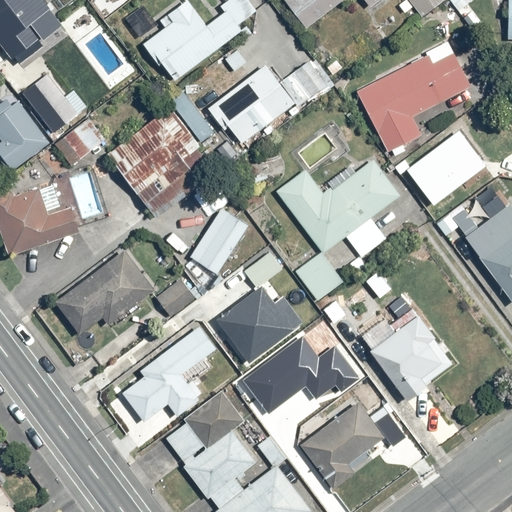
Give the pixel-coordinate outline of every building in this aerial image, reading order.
[(42,0),(0,0),(0,46),(10,60),(60,24),(42,0)] [(115,0),(87,0),(86,1),(103,24),(123,10),(115,0)] [(164,28),(142,43),(171,82),(240,31),(225,11),(206,25),(187,0),(186,0),(159,20),(164,28)] [(364,0),(370,7),(378,0),(284,0),(306,29),(343,0),(364,0)] [(444,0),(410,0),(424,17),(444,0)] [(471,0),(448,0),(445,3),(455,14),(471,0)] [(246,62),(236,47),(223,57),(233,71),(246,62)] [(470,87),(451,53),(431,63),(428,56),(355,91),(387,153),(422,136),(412,117),(470,87)] [(294,103),(264,64),(205,110),(235,149),(294,103)] [(78,113),(46,74),(22,94),(54,132),(78,113)] [(49,143),(19,100),(0,113),(0,138),(1,140),(0,140),(0,156),(11,171),(49,143)] [(216,170),(168,106),(105,152),(155,218),(216,170)] [(73,128),(54,143),(70,162),(89,147),(73,128)] [(486,165),(460,129),(407,168),(433,204),(486,165)] [(304,170),(275,191),(322,254),(401,196),(373,159),(326,196),(304,170)] [(36,185),(0,194),(0,236),(7,257),(79,233),(71,206),(46,213),(36,185)] [(511,210),(507,203),(463,236),(511,301),(511,210)] [(248,225),(219,207),(187,256),(215,274),(248,225)] [(124,250),(53,301),(78,334),(101,318),(106,324),(154,290),(124,250)] [(282,269),(270,251),(244,269),(257,287),(282,269)] [(194,296),(178,275),(154,294),(170,314),(178,308),(194,296)] [(236,294),(224,279),(178,314),(189,329),(236,294)] [(261,285),(216,317),(249,364),(303,322),(289,301),(280,308),(261,285)] [(369,351),(405,403),(455,366),(418,315),(369,351)] [(142,376),(119,393),(141,423),(166,404),(175,416),(203,396),(192,381),(187,384),(180,375),(216,349),(199,326),(138,370),(142,376)] [(303,433),(274,396),(256,411),(285,447),(303,433)] [(356,402),(300,444),(331,487),(352,472),(346,465),(383,437),(356,402)] [(231,430),(183,465),(207,498),(211,495),(221,507),(215,511),(310,511),(312,511),(277,465),(244,490),(234,478),(255,462),(231,430)] [(269,434),(258,443),(275,464),(286,455),(269,434)] [(0,511),(19,511),(0,485),(0,511)]
